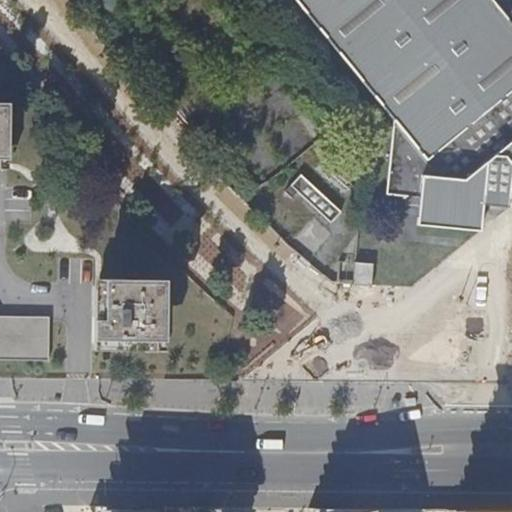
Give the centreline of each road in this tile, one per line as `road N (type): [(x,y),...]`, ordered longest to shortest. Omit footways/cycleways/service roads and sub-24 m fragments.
road 1 (primary): [(491,472),(0,461)]
road 2 (unclassified): [(491,472),(489,264),(511,246)]
